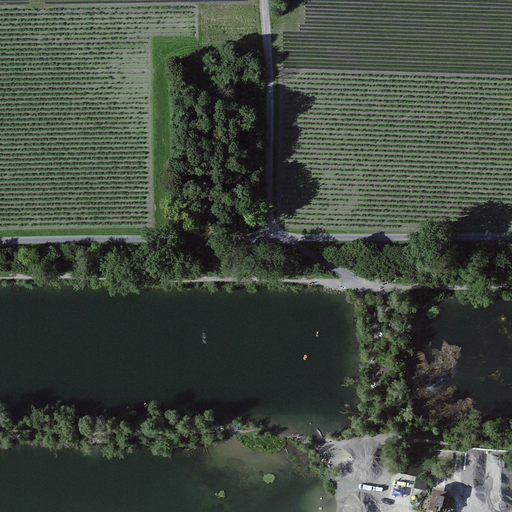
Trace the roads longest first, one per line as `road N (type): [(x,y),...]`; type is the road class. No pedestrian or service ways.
road 1 (track): [(0,240),(511,238)]
road 2 (track): [(266,0),(268,237)]
